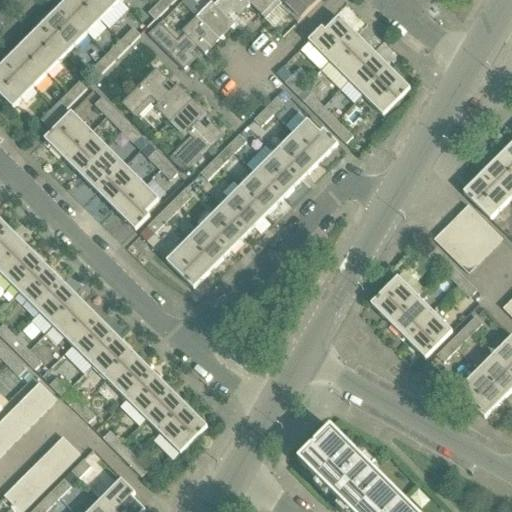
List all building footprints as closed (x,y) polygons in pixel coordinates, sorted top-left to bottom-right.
[(82,0),(69,0),(59,10),(86,37),(103,20),(82,0)] [(117,0),(82,0),(103,20),(121,3),(117,0)] [(211,4),(196,19),(219,43),(234,28),(226,20),(232,13),(238,19),(250,7),(249,6),(243,0),(213,0),(218,4),(214,7),(211,4)] [(254,0),(249,6),(250,7),(265,22),(283,4),(286,7),(283,10),(298,25),(320,2),(318,0),(254,0)] [(148,16),(155,23),(167,11),(160,4),(148,16)] [(59,10),(40,30),(67,57),(86,37),(59,10)] [(219,43),(196,19),(181,34),(184,37),(181,40),(163,22),(148,37),(184,73),(195,61),(190,55),(196,49),(204,57),(219,43)] [(309,45),(301,53),(321,73),(329,65),(356,38),(338,20),(325,33),(322,30),(308,44),(309,45)] [(40,30),(23,47),(50,74),(67,57),(40,30)] [(133,31),(122,42),(129,49),(140,38),(133,31)] [(330,65),(321,73),(340,92),(348,84),(376,57),(356,38),(329,65),(330,65)] [(129,49),(122,42),(111,53),(118,60),(129,49)] [(23,47),(5,64),(33,91),(50,74),(23,47)] [(95,69),(102,76),(114,64),(107,57),(95,69)] [(348,84),(365,100),(392,73),(376,57),(348,84)] [(33,91),(5,64),(0,69),(0,97),(13,110),(33,91)] [(154,109),(169,124),(192,101),(177,86),(168,94),(162,88),(168,82),(156,70),(121,106),(136,121),(154,103),(157,106),(154,109)] [(392,73),(365,100),(383,118),(410,91),(392,73)] [(285,85),(297,97),(304,90),(293,78),(285,85)] [(79,85),(68,96),(75,103),(87,92),(79,85)] [(75,103),(68,96),(57,107),(64,114),(75,103)] [(304,105),(320,121),(327,114),(311,97),(304,105)] [(95,108),(106,119),(113,112),(102,100),(95,108)] [(278,100),(266,111),(273,118),(285,107),(278,100)] [(192,101),(169,124),(184,139),(188,136),(191,139),(173,157),(188,172),(223,137),(211,125),(206,131),(199,124),(206,116),(192,101)] [(42,123),(49,129),(60,118),(53,111),(42,123)] [(273,118),(266,111),(255,122),(262,129),(273,118)] [(113,112),(106,119),(117,130),(125,123),(113,112)] [(294,136),(293,137),(320,164),(338,147),(323,132),(320,136),(307,123),(298,114),(285,128),(294,136)] [(320,121),(333,133),(340,126),(327,114),(320,121)] [(44,142),(65,162),(92,135),(71,115),(44,142)] [(333,133),(345,146),(352,139),(340,126),(333,133)] [(140,139),(128,127),(121,134),(133,146),(140,139)] [(65,162),(79,176),(106,149),(92,135),(65,162)] [(293,137),(274,156),(301,183),(320,164),(293,137)] [(240,138),(228,149),(234,156),(246,145),(240,138)] [(511,146),(498,160),(511,174),(511,146)] [(265,148),(246,167),(254,176),(281,203),(301,183),(274,156),(273,157),(265,148)] [(79,176),(99,196),(126,170),(106,149),(79,176)] [(149,161),(160,173),(167,166),(156,154),(149,161)] [(223,154),(212,165),(219,172),(231,160),(223,154)] [(511,174),(498,160),(483,175),(511,202),(511,200),(511,174)] [(219,172),(212,165),(201,176),(208,183),(219,172)] [(167,166),(160,173),(171,184),(178,177),(167,166)] [(99,196),(117,215),(144,188),(126,170),(99,196)] [(511,202),(483,175),(463,195),(490,222),(511,202)] [(254,176),(239,192),(265,219),(281,203),(254,176)] [(144,188),(117,215),(135,233),(149,218),(146,215),(159,202),(144,188)] [(186,191),(174,203),(181,210),(193,198),(186,191)] [(239,192),(220,210),(247,237),(265,219),(239,192)] [(170,207),(159,218),(166,225),(177,214),(170,207)] [(468,209),(460,217),(477,234),(485,226),(468,209)] [(220,210),(200,230),(227,257),(247,237),(220,210)] [(460,217),(451,226),(468,243),(477,234),(460,217)] [(166,225),(159,218),(147,230),(154,237),(166,225)] [(0,246),(12,235),(0,222),(0,246)] [(451,226),(443,234),(460,251),(468,243),(451,226)] [(485,226),(477,234),(494,251),(503,243),(485,226)] [(200,230),(185,245),(212,272),(227,257),(200,230)] [(434,243),(451,260),(460,251),(443,234),(434,243)] [(477,234),(468,243),(485,260),(494,251),(477,234)] [(0,246),(0,276),(1,277),(27,250),(12,235),(0,246)] [(468,243),(460,251),(477,268),(485,260),(468,243)] [(212,272),(185,245),(166,264),(193,291),(212,272)] [(1,277),(19,296),(46,269),(27,250),(1,277)] [(460,251),(451,260),(468,277),(477,268),(460,251)] [(428,259),(441,272),(448,265),(435,252),(428,259)] [(448,265),(441,272),(454,284),(460,277),(448,265)] [(19,296),(39,315),(66,288),(46,269),(19,296)] [(371,307),(391,327),(418,300),(397,280),(371,307)] [(476,293),(465,281),(458,288),(469,300),(476,293)] [(39,315),(54,330),(81,303),(66,288),(39,315)] [(391,327),(405,341),(432,314),(418,300),(391,327)] [(503,311),(511,320),(511,302),(511,303),(503,311)] [(54,330),(73,349),(100,322),(81,303),(54,330)] [(432,314),(405,341),(425,361),(452,334),(432,314)] [(475,320),(463,332),(470,339),(482,327),(475,320)] [(73,349),(92,369),(119,342),(100,322),(73,349)] [(0,330),(0,338),(8,346),(15,339),(3,327),(0,330)] [(459,336),(447,347),(455,354),(465,343),(459,336)] [(511,339),(491,360),(511,380),(511,339)] [(92,369),(108,384),(134,357),(119,342),(92,369)] [(12,350),(23,361),(30,355),(19,343),(12,350)] [(455,354),(447,347),(436,358),(444,365),(455,354)] [(30,355),(23,361),(34,373),(41,366),(30,355)] [(26,372),(10,357),(3,364),(19,379),(26,372)] [(108,384),(127,403),(154,376),(134,357),(108,384)] [(511,380),(491,360),(478,374),(505,401),(511,393),(511,380)] [(32,380),(25,373),(21,378),(27,384),(32,380)] [(505,401),(478,374),(458,394),(484,421),(505,401)] [(127,403),(146,422),(173,395),(154,376),(127,403)] [(50,388),(61,400),(68,393),(57,381),(50,388)] [(40,386),(31,395),(48,412),(57,403),(40,386)] [(31,395),(23,403),(40,420),(48,412),(31,395)] [(146,422),(161,437),(188,410),(173,395),(146,422)] [(65,404),(77,415),(84,408),(72,397),(65,404)] [(23,403),(14,411),(31,429),(40,420),(23,403)] [(84,408),(77,415),(88,426),(95,419),(84,408)] [(188,410),(161,437),(180,456),(207,429),(188,410)] [(14,411),(6,420),(23,437),(31,429),(14,411)] [(6,420),(0,425),(0,430),(15,445),(23,437),(6,420)] [(0,430),(0,447),(6,454),(15,445),(0,430)] [(412,511),(331,430),(298,463),(347,511),(412,511)] [(103,441),(115,453),(122,446),(110,434),(103,441)] [(63,440),(54,449),(71,466),(80,457),(63,440)] [(54,449),(46,457),(63,474),(71,466),(54,449)] [(119,457),(130,468),(137,461),(126,450),(119,457)] [(46,457),(38,466),(55,483),(63,474),(46,457)] [(137,461),(130,468),(141,479),(148,472),(137,461)] [(84,463),(72,474),(79,481),(91,470),(84,463)] [(38,466),(29,474),(46,491),(55,483),(38,466)] [(29,474),(21,482),(38,499),(46,491),(29,474)] [(21,482),(13,491),(30,508),(38,499),(21,482)] [(64,482),(52,494),(59,501),(71,489),(64,482)] [(121,482),(101,503),(109,511),(144,511),(132,499),(135,496),(121,482)] [(25,511),(30,508),(13,491),(4,499),(17,511),(25,511)] [(48,498),(37,509),(39,511),(48,511),(55,505),(48,498)] [(109,511),(101,503),(91,511),(109,511)]
